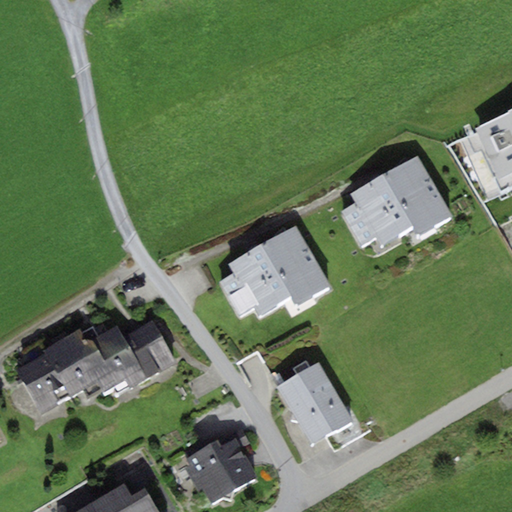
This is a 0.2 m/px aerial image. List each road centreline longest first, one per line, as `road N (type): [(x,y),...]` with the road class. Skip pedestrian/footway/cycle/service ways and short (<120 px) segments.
road 1 (residential): [(144,265),(306,497)]
road 2 (track): [(54,0),(104,179),(144,265)]
road 3 (residential): [(306,497),(511,378)]
